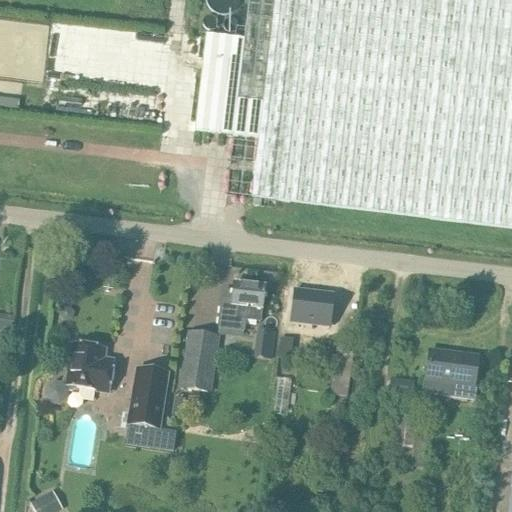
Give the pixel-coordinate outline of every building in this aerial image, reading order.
[(511,228),(511,0),(247,0),(243,39),(205,35),(193,131),(257,138),(251,197),(511,228)] [(235,2),(235,0),(203,0),(204,2),(207,7),(210,10),(213,12),(220,13),(225,12),(229,10),(231,7),(235,2)] [(260,322),(264,287),(233,284),(231,297),(221,296),(217,330),(242,334),(244,334),(245,320),(260,322)] [(293,292),(289,323),(330,328),(333,297),(293,292)] [(0,328),(12,330),(14,318),(0,316),(0,328)] [(266,331),(262,360),(270,361),(273,332),(266,331)] [(207,394),(217,338),(187,333),(178,389),(207,394)] [(279,339),(277,360),(289,361),(292,340),(279,339)] [(346,398),(354,343),(336,340),(329,395),(346,398)] [(108,393),(112,367),(113,360),(105,359),(106,351),(73,346),(68,376),(62,381),(61,385),(53,384),(46,389),(45,398),(50,405),(59,406),(66,401),(67,393),(72,393),(78,389),(108,393)] [(427,350),(423,381),(446,384),(444,398),(475,403),(477,388),(474,388),(478,357),(473,357),(458,355),(427,350)] [(159,430),(167,375),(136,370),(128,425),(159,430)] [(174,399),(171,415),(182,417),(184,400),(174,399)] [(151,431),(148,450),(172,453),(174,434),(151,431)] [(51,493),(29,505),(33,511),(60,511),(62,511),(51,493)]
